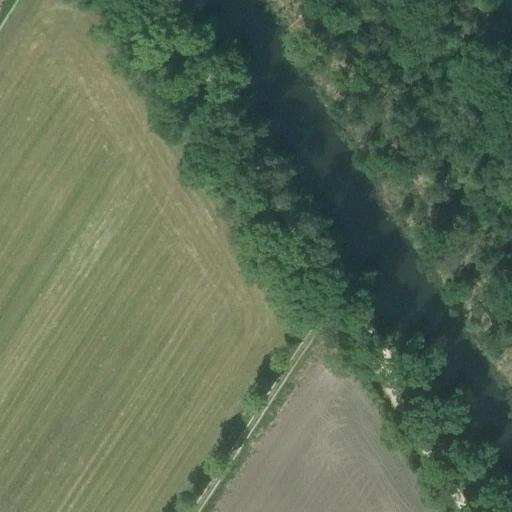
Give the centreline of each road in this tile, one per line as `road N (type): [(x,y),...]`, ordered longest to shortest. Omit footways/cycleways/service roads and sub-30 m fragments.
road 1 (track): [(332,301),(154,0)]
road 2 (track): [(332,301),(194,511)]
road 3 (track): [(466,511),(332,301)]
